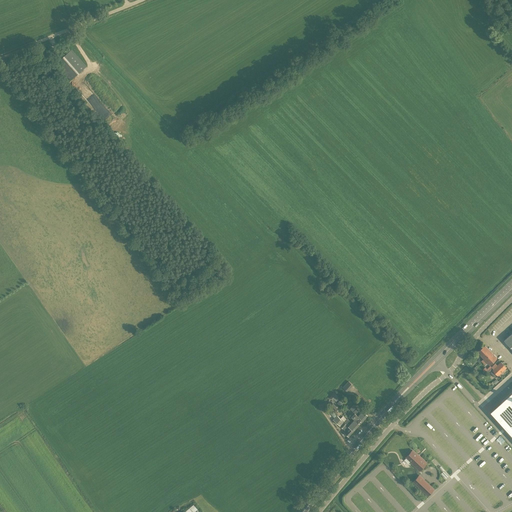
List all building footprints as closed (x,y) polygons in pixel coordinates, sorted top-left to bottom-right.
[(86,67),(71,50),(56,63),(70,80),(86,67)] [(511,332),(504,340),(511,349),(511,391),(490,411),(511,435),(511,332)] [(477,352),(484,359),(488,355),(491,358),(494,355),(485,345),(477,352)] [(488,355),(484,359),(489,365),(497,358),(494,355),(491,358),(488,355)] [(501,362),(497,365),(490,372),(495,377),(499,373),(501,375),(503,373),(502,371),(506,367),(501,362)] [(495,363),(492,367),(488,370),(490,372),(497,365),(495,363)] [(349,381),(343,387),(347,392),(353,385),(349,381)] [(350,409),(353,412),(356,414),(358,416),(362,421),(367,415),(362,411),(361,412),(357,408),(357,407),(354,404),(350,409)] [(354,420),(353,421),(358,426),(362,421),(358,416),(356,414),(353,412),(350,416),(354,420)] [(348,427),(344,422),(337,416),(333,419),(345,430),(343,431),(348,436),(353,431),(348,427)] [(347,419),(344,422),(348,427),(353,431),(358,426),(353,421),(351,422),(347,419)] [(411,462),(410,462),(419,470),(426,463),(419,456),(412,450),(406,457),(411,462)] [(434,489),(419,475),(413,482),(427,496),(434,489)]
